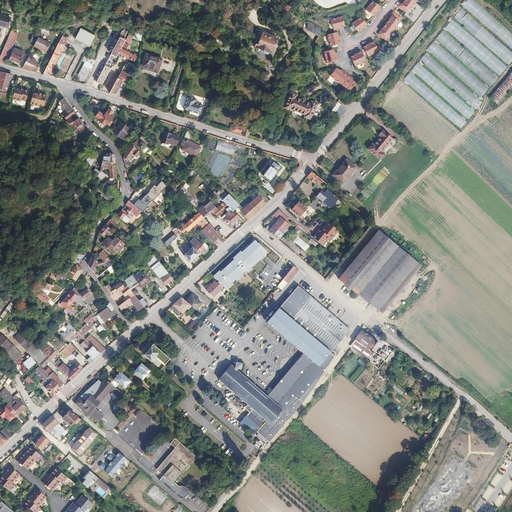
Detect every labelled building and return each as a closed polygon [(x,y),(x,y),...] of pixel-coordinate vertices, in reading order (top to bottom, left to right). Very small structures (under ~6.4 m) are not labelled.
[(415,2),(411,0),(404,0),(401,4),(399,3),(397,6),(403,11),(405,8),(407,9),(409,10),(415,2)] [(511,34),(472,0),(466,0),(462,6),(511,48),(511,34)] [(381,8),(373,2),(366,11),(374,17),(377,13),(381,8)] [(511,61),(511,52),(460,9),(455,17),(510,65),(511,61)] [(398,16),(392,11),(390,15),(391,16),(389,19),(385,23),(393,29),(396,25),(397,24),(399,22),(398,21),(396,19),(398,16)] [(2,17),(0,20),(0,26),(8,29),(12,20),(2,16),(2,17)] [(343,18),(331,21),(334,30),(340,29),(345,28),(343,18)] [(361,18),(352,25),(358,33),(363,30),(367,26),(361,18)] [(499,75),(506,66),(450,20),(443,29),(499,75)] [(306,29),(319,35),(322,28),(309,22),(306,29)] [(382,28),(377,34),(383,39),(385,36),(387,37),(393,29),(385,23),(382,28)] [(123,28),(116,42),(121,45),(128,32),(129,31),(123,28)] [(81,29),(76,39),(79,41),(80,40),(86,43),(85,45),(89,46),(89,47),(94,36),(81,29)] [(10,30),(0,55),(0,60),(5,62),(7,58),(11,47),(17,33),(10,30)] [(134,32),(129,30),(128,32),(121,45),(118,53),(132,61),(134,57),(130,55),(130,53),(126,50),(126,49),(125,49),(134,32)] [(490,86),(498,77),(441,31),(434,39),(490,86)] [(338,34),(328,36),(331,48),(342,45),(341,41),(340,42),(339,38),(338,34)] [(272,39),(260,35),(257,44),(255,44),(253,47),(256,49),(256,50),(266,55),(267,53),(271,54),(276,42),(275,41),(276,39),(275,38),(273,37),(272,38),(272,39)] [(62,36),(58,42),(64,46),(67,39),(62,36)] [(45,52),(49,43),(37,37),(33,46),(45,52)] [(481,97),(489,88),(432,41),(425,50),(481,97)] [(48,76),(49,74),(64,46),(58,42),(42,73),(42,74),(48,76)] [(121,45),(116,42),(112,49),(116,57),(118,53),(121,45)] [(363,48),(368,58),(379,52),(374,42),(370,43),(370,45),(367,47),(363,48)] [(24,52),(14,48),(9,59),(19,63),(24,52)] [(113,62),(116,57),(112,49),(105,64),(109,66),(108,67),(110,68),(113,62)] [(331,52),(324,53),(327,65),(338,62),(337,58),(336,59),(335,55),(334,51),(331,52)] [(354,56),(350,58),(355,67),(366,62),(360,51),(357,53),(357,54),(354,56)] [(481,100),(423,52),(417,60),(474,107),(481,100)] [(143,54),(139,68),(138,71),(151,75),(151,73),(155,75),(155,73),(160,59),(143,54)] [(36,63),(37,62),(27,57),(22,68),(33,70),(33,69),(36,70),(39,65),(36,63)] [(94,61),(86,58),(82,67),(89,71),(94,61)] [(473,109),(416,61),(409,69),(467,116),(473,109)] [(128,69),(131,71),(132,68),(123,63),(116,78),(110,90),(108,93),(117,96),(120,90),(117,88),(121,80),(125,82),(129,75),(126,73),(128,69)] [(104,65),(96,82),(102,85),(110,68),(108,67),(104,65)] [(85,79),(89,71),(82,67),(77,76),(79,77),(85,79)] [(336,67),(330,76),(339,83),(347,74),(343,71),(342,72),(340,70),(336,67)] [(466,118),(408,70),(402,78),(460,126),(466,118)] [(11,74),(0,71),(0,95),(5,96),(10,76),(11,74)] [(511,72),(490,97),(497,104),(511,87),(511,72)] [(350,76),(347,74),(339,83),(348,90),(349,91),(355,82),(351,79),(349,77),(350,76)] [(112,76),(106,88),(110,90),(116,78),(112,76)] [(25,101),(28,90),(22,89),(21,90),(18,89),(14,88),(11,99),(19,101),(20,100),(25,101)] [(297,99),(295,97),(296,95),(289,92),(282,108),(288,111),(289,109),(295,112),(297,99)] [(43,106),(46,95),(41,94),(40,95),(36,94),(32,93),(30,104),(38,106),(38,105),(43,106)] [(179,104),(185,110),(189,98),(182,96),(179,104)] [(63,98),(59,101),(66,111),(67,112),(63,115),(65,118),(66,119),(70,116),(74,113),(63,98)] [(189,98),(185,110),(202,116),(205,108),(196,105),(198,101),(189,98)] [(297,99),(295,112),(302,116),(302,117),(308,120),(315,104),(309,101),(308,104),(297,99)] [(345,111),(341,105),(337,102),(330,112),(339,118),(345,111)] [(104,115),(110,120),(113,115),(111,114),(113,112),(109,109),(104,115)] [(76,116),(74,113),(70,116),(73,122),(70,123),(74,130),(77,128),(78,130),(83,127),(76,116)] [(104,115),(99,122),(103,125),(105,123),(107,124),(109,126),(112,121),(110,120),(104,115)] [(126,127),(118,123),(112,133),(123,140),(125,135),(122,133),(126,127)] [(240,134),(248,137),(250,130),(234,125),(233,127),(232,127),(231,130),(240,133),(240,134)] [(380,153),(378,151),(388,138),(378,130),(374,135),(376,137),(370,144),(368,143),(364,149),(375,159),(377,158),(380,155),(380,153)] [(167,142),(176,145),(178,136),(164,132),(161,142),(167,144),(167,142)] [(145,146),(139,139),(131,145),(139,155),(145,161),(147,159),(140,151),(145,146)] [(181,147),(194,156),(200,147),(193,142),(192,144),(186,139),(181,147)] [(79,143),(73,140),(71,146),(70,147),(82,151),(84,148),(78,145),(79,143)] [(234,145),(218,140),(215,150),(232,155),(234,145)] [(131,145),(122,157),(124,166),(127,165),(129,163),(127,162),(132,155),(137,158),(139,155),(131,145)] [(106,157),(104,157),(103,161),(114,163),(114,155),(109,153),(106,155),(106,157)] [(86,156),(86,163),(92,165),(94,159),(86,156)] [(356,166),(346,158),(333,175),(343,183),(350,174),(352,175),(358,168),(356,167),(356,166)] [(115,178),(114,163),(103,161),(102,161),(101,168),(106,168),(107,175),(109,175),(109,179),(115,178)] [(269,164),(260,175),(266,182),(276,170),(269,164)] [(100,173),(96,170),(91,175),(95,178),(100,173)] [(317,186),(322,179),(311,171),(307,177),(317,186)] [(275,177),(270,185),(275,188),(280,180),(275,177)] [(105,183),(103,185),(95,178),(92,182),(110,189),(110,188),(111,188),(105,183)] [(133,204),(140,211),(141,212),(146,207),(146,206),(150,201),(151,202),(164,187),(160,180),(154,186),(153,185),(147,190),(149,191),(139,201),(137,200),(133,204)] [(181,193),(186,189),(188,186),(185,182),(178,191),(181,193)] [(192,197),(192,196),(186,189),(181,193),(192,206),(195,204),(195,200),(192,197)] [(314,209),(314,210),(319,204),(318,202),(321,198),(324,200),(322,202),(326,205),(328,204),(332,207),(339,197),(328,189),(325,192),(322,190),(309,205),(314,209)] [(217,192),(220,198),(225,195),(223,190),(217,192)] [(410,196),(415,201),(420,197),(415,191),(410,196)] [(238,205),(228,194),(222,199),(223,201),(232,210),(238,205)] [(247,220),(264,205),(256,197),(240,212),(247,220)] [(133,204),(128,200),(125,205),(128,208),(128,209),(129,210),(127,212),(122,209),(117,216),(126,224),(131,219),(128,216),(132,212),(136,216),(140,211),(133,204)] [(197,212),(202,217),(204,216),(210,211),(211,212),(213,211),(214,212),(213,213),(214,214),(215,214),(217,216),(224,209),(226,212),(220,217),(229,227),(239,218),(232,210),(223,201),(219,204),(215,207),(213,205),(208,200),(198,207),(196,204),(193,207),(197,212)] [(305,211),(309,215),(314,209),(309,205),(307,207),(300,201),(292,210),(300,216),(305,211)] [(96,208),(94,214),(99,217),(102,218),(104,213),(107,215),(110,211),(112,206),(103,202),(99,210),(96,208)] [(273,214),(279,219),(270,230),(267,227),(265,229),(268,232),(272,235),(274,237),(275,238),(280,232),(284,235),(292,226),(287,222),(290,219),(283,213),(278,210),(273,214)] [(202,217),(197,212),(178,228),(181,232),(185,229),(187,231),(198,222),(201,230),(198,233),(202,238),(205,235),(212,242),(219,236),(208,224),(202,217)] [(96,225),(99,217),(94,214),(92,217),(90,221),(96,225)] [(96,225),(90,221),(85,230),(91,233),(96,225)] [(331,237),(333,238),(340,230),(329,221),(322,230),(321,228),(318,231),(319,232),(314,238),(324,246),(331,237)] [(99,232),(103,236),(109,229),(105,225),(99,232)] [(162,238),(167,244),(180,233),(175,227),(162,238)] [(388,259),(400,244),(380,228),(339,278),(359,294),(360,293),(388,259)] [(91,233),(85,230),(81,237),(87,240),(91,233)] [(342,231),(340,230),(333,238),(334,239),(335,240),(342,231)] [(299,237),(294,242),(305,251),(309,246),(299,237)] [(333,238),(331,237),(324,246),(327,248),(334,239),(333,238)] [(115,251),(120,255),(126,250),(123,246),(124,245),(119,241),(117,243),(113,239),(109,244),(105,240),(100,246),(106,251),(107,250),(111,254),(115,251)] [(192,246),(199,254),(204,249),(197,241),(196,242),(195,241),(191,245),(192,246)] [(409,275),(420,261),(400,244),(388,259),(409,275)] [(77,246),(75,252),(83,255),(85,249),(77,246)] [(98,246),(96,251),(99,252),(98,254),(103,260),(99,263),(96,262),(97,261),(91,259),(89,266),(93,272),(95,270),(94,267),(95,265),(99,267),(104,264),(107,268),(112,264),(98,246)] [(183,254),(189,262),(199,254),(192,246),(183,254)] [(256,256),(249,248),(240,256),(247,264),(256,256)] [(75,252),(70,259),(73,262),(75,264),(83,255),(75,252)] [(145,261),(150,266),(156,261),(152,256),(145,261)] [(70,259),(60,271),(65,274),(75,280),(82,270),(76,264),(74,267),(75,268),(73,272),(68,268),(73,262),(70,259)] [(381,309),(409,275),(388,259),(360,293),(381,309)] [(282,275),(284,276),(294,265),(289,261),(283,269),(285,271),(282,275)] [(424,264),(420,261),(409,275),(381,309),(385,312),(424,264)] [(261,262),(256,268),(262,273),(267,267),(261,262)] [(298,269),(294,265),(284,276),(283,278),(288,282),(298,269)] [(224,278),(232,285),(241,274),(233,267),(224,278)] [(156,274),(164,285),(172,279),(163,268),(156,274)] [(55,276),(62,279),(65,274),(60,271),(55,269),(54,269),(52,274),(55,275),(55,276)] [(140,288),(150,281),(143,272),(134,279),(130,274),(122,279),(128,286),(129,288),(136,283),(140,288)] [(288,282),(283,278),(277,285),(282,289),(288,282)] [(42,285),(49,289),(51,284),(42,279),(35,292),(45,301),(49,298),(40,290),(42,285)] [(213,296),(221,287),(213,281),(209,285),(208,284),(208,285),(207,285),(204,288),(213,296)] [(103,286),(110,295),(114,292),(108,283),(103,286)] [(280,307),(332,350),(351,328),(298,284),(280,307)] [(129,298),(133,294),(132,292),(129,288),(128,286),(125,288),(124,287),(118,291),(117,290),(114,292),(110,295),(113,300),(120,295),(122,298),(127,295),(129,298)] [(65,297),(72,302),(79,294),(75,288),(74,287),(65,297)] [(79,294),(84,300),(86,304),(94,298),(87,288),(79,294)] [(141,298),(138,301),(133,294),(129,298),(118,306),(121,310),(131,303),(137,311),(146,304),(141,298)] [(63,295),(62,297),(63,299),(59,303),(68,312),(73,307),(70,305),(72,302),(65,297),(63,295)] [(192,306),(195,310),(201,303),(195,297),(194,298),(191,295),(186,301),(191,306),(192,306)] [(181,297),(169,308),(179,317),(188,306),(189,307),(191,306),(186,301),(181,297)] [(113,308),(109,303),(105,305),(107,308),(96,316),(97,317),(100,322),(103,320),(103,321),(112,315),(109,311),(113,308)] [(280,307),(268,322),(269,323),(274,326),(304,352),(320,365),(326,369),(336,355),(331,351),(332,350),(280,307)] [(177,319),(179,317),(169,308),(167,310),(177,319)] [(103,331),(105,330),(100,324),(95,316),(90,321),(93,324),(95,324),(99,331),(102,329),(103,331)] [(89,328),(91,325),(92,326),(93,325),(93,324),(90,321),(86,324),(78,333),(82,337),(90,329),(89,328)] [(191,331),(196,324),(192,321),(187,328),(191,331)] [(65,336),(70,331),(73,328),(67,322),(59,331),(65,336)] [(70,331),(82,342),(84,339),(82,337),(78,333),(73,328),(70,331)] [(353,345),(367,356),(371,350),(378,340),(362,329),(355,339),(356,340),(353,345)] [(20,330),(13,338),(18,342),(23,338),(26,341),(22,346),(33,357),(32,357),(42,367),(50,359),(33,343),(20,330)] [(0,344),(3,348),(7,351),(12,346),(1,336),(0,336),(0,344)] [(33,343),(50,359),(56,353),(52,349),(51,350),(43,342),(45,340),(40,336),(33,343)] [(87,341),(95,349),(99,353),(103,349),(99,345),(91,337),(87,341)] [(18,342),(22,346),(26,341),(23,338),(18,342)] [(85,339),(84,339),(82,342),(79,344),(86,351),(86,352),(93,359),(100,353),(99,353),(95,349),(87,341),(85,339)] [(65,342),(73,350),(74,348),(67,340),(65,342)] [(70,352),(73,350),(65,342),(58,349),(66,357),(71,352),(70,352)] [(170,358),(153,344),(143,355),(151,362),(155,357),(164,365),(170,358)] [(22,355),(12,346),(7,351),(14,363),(22,355)] [(375,353),(371,350),(367,356),(371,358),(375,353)] [(303,402),(304,401),(317,381),(326,369),(320,365),(304,352),(267,396),(236,370),(233,368),(230,365),(219,378),(271,422),(280,430),(295,412),(303,402)] [(21,362),(28,368),(34,361),(27,355),(21,362)] [(363,367),(366,364),(360,358),(358,361),(363,367)] [(61,364),(57,361),(54,364),(71,380),(80,371),(79,369),(81,367),(77,362),(74,365),(74,364),(72,367),(73,367),(71,369),(70,368),(68,368),(62,363),(61,364)] [(142,363),(139,367),(137,369),(134,372),(140,377),(142,379),(150,371),(142,363)] [(44,371),(38,365),(33,371),(43,380),(41,382),(40,381),(37,384),(51,398),(62,388),(59,386),(44,371)] [(44,371),(59,386),(63,382),(48,368),(44,371)] [(110,382),(115,386),(118,383),(125,389),(131,381),(120,371),(110,382)] [(137,380),(140,377),(134,372),(131,375),(134,378),(137,380)] [(370,384),(378,390),(384,382),(377,376),(370,384)] [(110,382),(105,378),(102,382),(98,379),(80,396),(74,402),(74,403),(97,422),(103,415),(94,408),(111,390),(112,391),(111,393),(111,394),(112,394),(112,395),(112,396),(113,396),(113,397),(114,397),(114,398),(115,398),(116,398),(116,399),(117,399),(118,399),(119,397),(120,398),(124,394),(122,392),(115,386),(110,382)] [(252,409),(249,413),(251,415),(248,418),(260,429),(257,432),(258,434),(256,436),(268,445),(268,444),(280,430),(271,422),(219,378),(217,379),(252,409)] [(396,385),(393,388),(401,395),(404,392),(396,385)] [(0,395),(8,404),(18,414),(25,407),(19,400),(17,403),(12,397),(3,389),(0,392),(0,395)] [(41,402),(35,396),(31,399),(37,405),(41,402)] [(165,404),(170,409),(174,405),(169,400),(165,404)] [(18,414),(8,404),(0,411),(0,414),(2,417),(4,416),(9,420),(13,417),(14,418),(18,414)] [(70,426),(74,421),(77,417),(70,410),(63,418),(65,420),(64,421),(70,426)] [(141,420),(140,424),(151,427),(154,417),(136,412),(134,418),(141,420)] [(54,425),(57,422),(51,416),(41,425),(57,440),(63,433),(54,425)] [(63,433),(66,430),(57,422),(54,425),(63,433)] [(98,434),(89,427),(71,449),(80,456),(98,434)] [(12,435),(3,428),(0,430),(0,433),(7,439),(12,435)] [(34,444),(40,450),(48,441),(51,438),(45,432),(42,436),(34,444)] [(175,484),(179,480),(198,458),(181,444),(177,440),(172,445),(176,449),(157,471),(164,477),(160,482),(180,500),(185,499),(188,496),(188,491),(184,488),(180,489),(175,484)] [(51,444),(48,441),(40,450),(43,452),(51,444)] [(41,455),(31,447),(26,452),(27,452),(25,454),(22,451),(15,458),(27,469),(36,460),(41,455)] [(126,460),(117,453),(103,471),(111,478),(126,460)] [(3,476),(2,476),(0,478),(0,483),(7,490),(13,484),(12,484),(20,475),(8,464),(1,471),(5,474),(3,476)] [(66,476),(56,468),(51,473),(52,474),(50,476),(47,472),(40,480),(52,490),(60,481),(61,482),(66,476)] [(102,482),(88,470),(81,478),(83,480),(80,484),(86,488),(88,486),(94,491),(102,482)] [(168,497),(154,485),(147,494),(161,506),(168,497)] [(30,499),(24,505),(32,511),(35,511),(39,508),(38,507),(46,498),(34,487),(28,494),(32,497),(30,499)] [(498,492),(510,500),(511,496),(511,494),(501,487),(498,492)] [(75,504),(76,505),(83,496),(82,495),(75,504)] [(80,511),(82,511),(83,511),(84,511),(88,508),(92,503),(83,496),(76,505),(75,504),(74,503),(67,511),(66,511),(64,511),(80,511)] [(0,511),(12,511),(1,502),(0,503),(0,508),(1,509),(0,510),(0,511)] [(66,511),(67,511),(74,503),(73,502),(66,511)]
